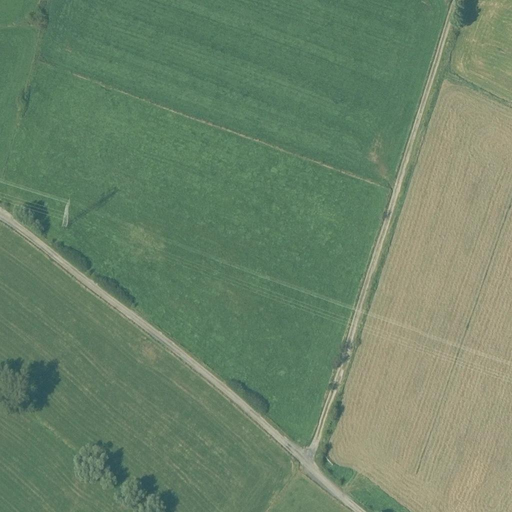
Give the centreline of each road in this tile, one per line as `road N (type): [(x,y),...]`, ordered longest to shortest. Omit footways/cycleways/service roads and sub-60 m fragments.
road 1 (track): [(307,464),(458,0)]
road 2 (unclassified): [(0,215),(198,367),(361,511)]
